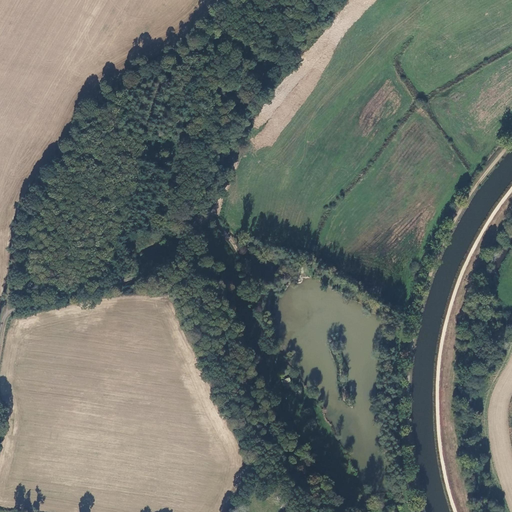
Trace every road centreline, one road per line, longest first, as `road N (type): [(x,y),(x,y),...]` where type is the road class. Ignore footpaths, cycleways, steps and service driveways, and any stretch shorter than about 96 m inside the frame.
road 1 (track): [(12,316),(30,213),(97,95),(219,23),(237,0)]
road 2 (track): [(511,142),(471,192),(421,296),(407,367),(425,511)]
road 3 (track): [(12,316),(162,277),(207,237),(228,205)]
road 4 (track): [(0,489),(12,411),(1,390),(12,316)]
